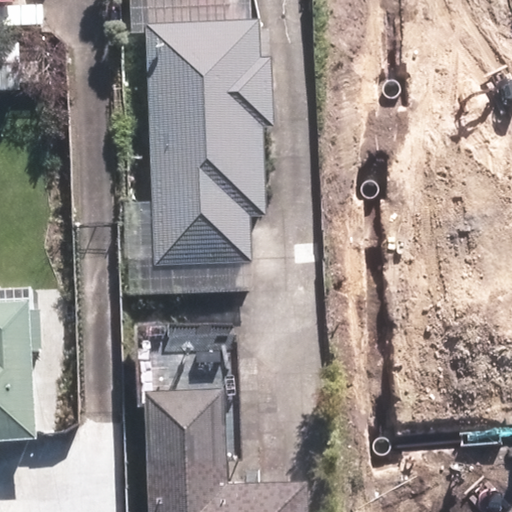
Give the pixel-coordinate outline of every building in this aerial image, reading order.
[(0,0),(0,13),(11,13),(10,0),(0,0)] [(254,31),(142,35),(150,273),(249,269),(247,226),(261,225),(258,137),(269,137),(267,70),(255,70),(254,31)] [(0,450),(32,449),(27,360),(40,359),(38,316),(24,317),(24,313),(0,314),(0,450)] [(236,329),(129,333),(132,419),(138,419),(140,511),(302,511),(302,492),(223,494),(222,471),(241,471),(236,329)] [(418,408),(341,405),(338,511),(508,511),(509,498),(415,494),(418,408)]
